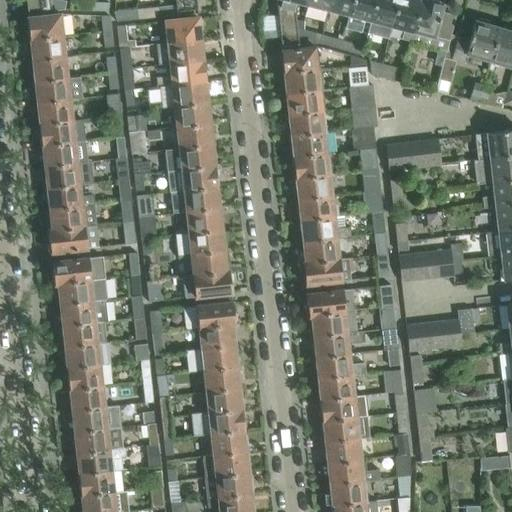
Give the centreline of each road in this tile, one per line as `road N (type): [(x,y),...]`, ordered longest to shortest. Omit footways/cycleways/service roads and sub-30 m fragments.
road 1 (residential): [(293,511),(238,0)]
road 2 (residential): [(34,511),(0,203)]
